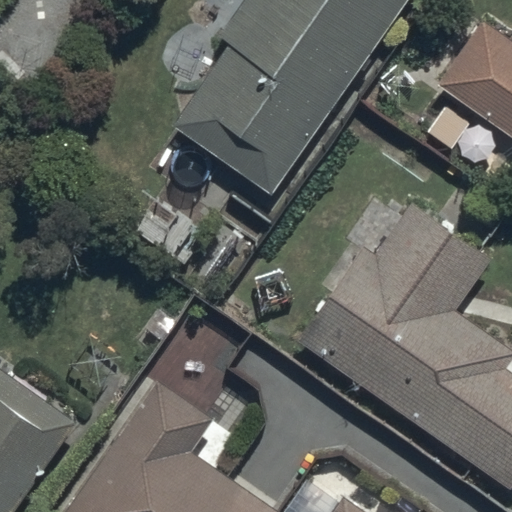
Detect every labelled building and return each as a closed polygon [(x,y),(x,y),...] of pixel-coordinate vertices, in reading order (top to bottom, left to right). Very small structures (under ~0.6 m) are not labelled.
[(175,120),(272,188),(404,0),(241,0),(219,32),(231,41),(175,120)] [(511,37),(483,16),(439,80),(511,132),(511,37)] [(365,244),(297,340),(508,488),(511,482),(511,370),(508,367),(511,360),(511,348),(456,309),(492,258),(412,202),(377,252),(365,244)] [(0,511),(11,511),(77,420),(0,365),(0,511)] [(158,379),(65,511),(370,511),(345,494),(332,511),(287,511),(194,446),(214,418),(158,379)]
